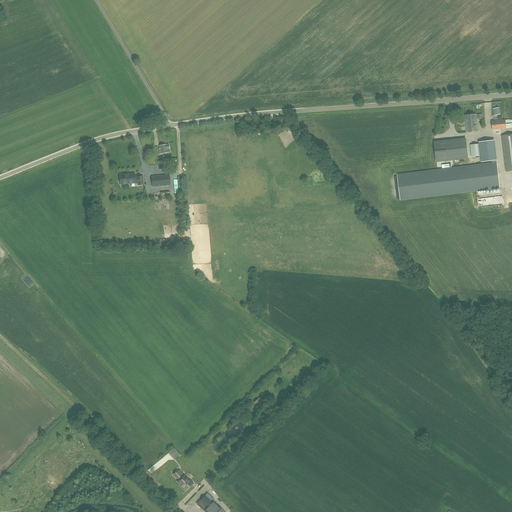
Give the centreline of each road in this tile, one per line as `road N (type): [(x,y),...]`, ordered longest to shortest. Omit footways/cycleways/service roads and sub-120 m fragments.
road 1 (unclassified): [(169,126),(511,95)]
road 2 (track): [(0,337),(180,506)]
road 3 (unclassified): [(0,177),(95,141),(169,126)]
road 4 (unclassified): [(169,126),(96,0)]
